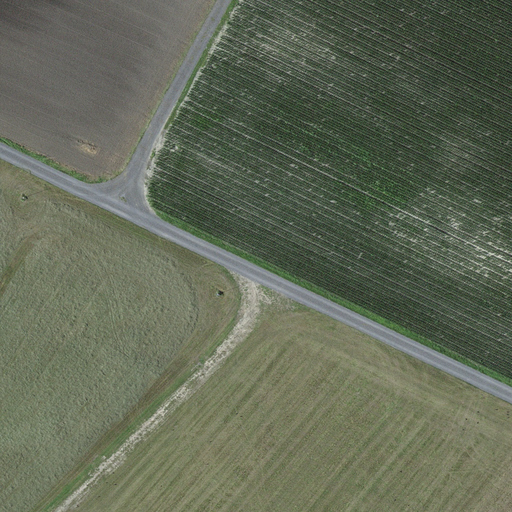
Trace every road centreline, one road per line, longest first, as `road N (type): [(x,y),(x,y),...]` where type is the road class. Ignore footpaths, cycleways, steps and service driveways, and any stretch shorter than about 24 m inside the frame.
road 1 (track): [(0,147),(511,396)]
road 2 (track): [(276,283),(45,511)]
road 3 (track): [(120,205),(225,0)]
